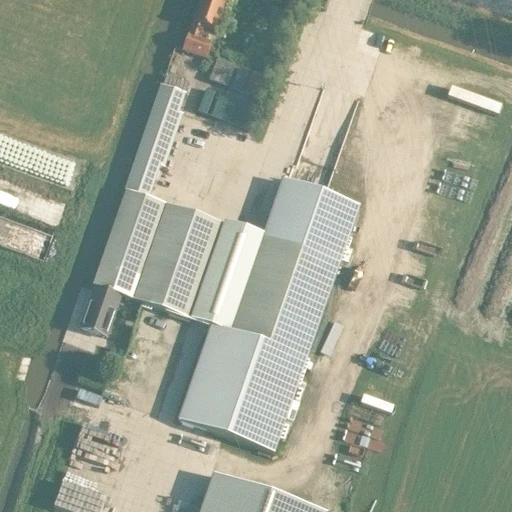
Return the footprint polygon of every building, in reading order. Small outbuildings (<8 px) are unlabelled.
[(181,50),(204,58),(211,41),(200,37),(204,26),(215,30),(224,0),(198,0),(191,21),(181,50)] [(240,79),(255,84),(258,74),(243,69),(240,79)] [(249,123),(252,108),(228,102),(224,117),(249,123)] [(154,104),(124,191),(146,199),(177,112),(154,104)] [(305,359),(339,259),(344,246),(357,207),(323,195),(322,195),(285,182),(284,182),(281,181),(262,235),(229,333),(305,359)] [(163,204),(146,199),(124,191),(91,285),(91,284),(90,286),(92,287),(119,296),(131,300),(163,204)] [(131,300),(188,320),(221,224),(213,221),(163,204),(131,300)] [(78,328),(105,337),(119,296),(92,287),(78,328)] [(272,454),(284,418),(288,408),(302,367),(304,360),(305,359),(229,333),(209,326),(209,327),(176,421),(272,454)] [(360,403),(339,426),(351,437),(372,414),(360,403)] [(75,454),(70,465),(95,476),(100,464),(75,454)] [(317,511),(211,475),(198,511),(317,511)]
